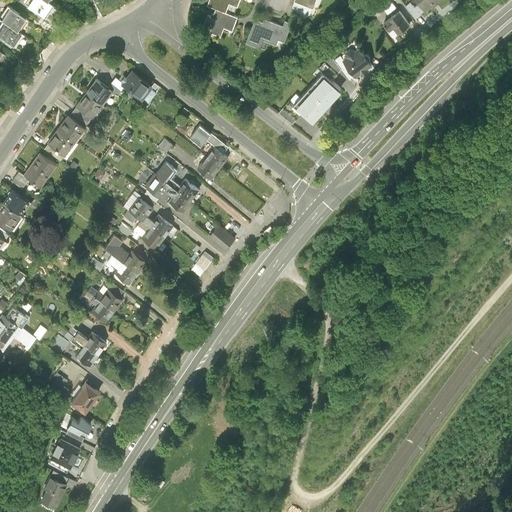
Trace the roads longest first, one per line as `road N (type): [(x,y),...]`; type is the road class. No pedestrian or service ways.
road 1 (track): [(511,280),(332,491),(315,500),(292,485),(326,317),(277,259)]
road 2 (primary): [(116,488),(323,201)]
road 3 (residential): [(275,204),(185,316),(106,435),(96,469),(116,488)]
road 4 (unclassified): [(120,30),(156,72),(323,201)]
road 5 (primary): [(346,176),(511,18)]
road 6 (residential): [(460,0),(375,72),(309,148)]
road 7 (residential): [(0,155),(67,61),(120,30)]
road 8 (unclassified): [(309,148),(189,55)]
